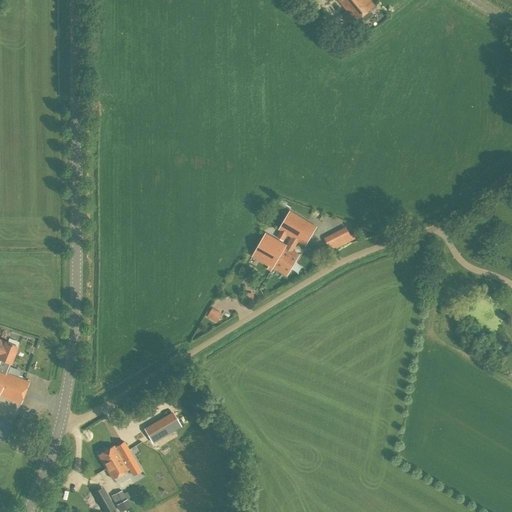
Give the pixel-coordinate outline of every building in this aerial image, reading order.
[(338,0),(356,21),(375,6),(370,0),(338,0)] [(305,246),(317,227),(290,211),(279,230),(280,231),(277,237),(284,241),(287,235),(305,246)] [(331,251),(353,240),(346,228),(325,239),(331,251)] [(287,276),(300,254),(286,246),(286,245),(266,233),(252,256),(273,268),(287,276)] [(213,320),(217,323),(221,317),(217,314),(213,320)] [(11,363),(17,346),(0,339),(0,359),(1,359),(0,360),(0,395),(21,404),(29,381),(6,373),(9,363),(11,363)] [(153,443),(168,435),(161,423),(153,428),(156,434),(150,437),(153,443)] [(112,479),(128,470),(114,446),(98,455),(112,479)] [(104,511),(109,511),(116,508),(107,494),(102,486),(93,492),(97,500),(104,511)] [(122,490),(111,496),(116,504),(127,499),(122,490)]
